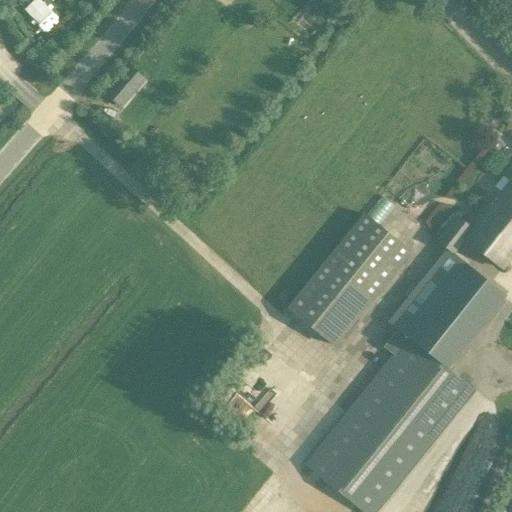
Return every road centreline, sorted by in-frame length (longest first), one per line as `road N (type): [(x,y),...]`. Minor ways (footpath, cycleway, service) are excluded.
road 1 (track): [(239,511),(345,375),(54,107)]
road 2 (unclassified): [(0,169),(141,0)]
